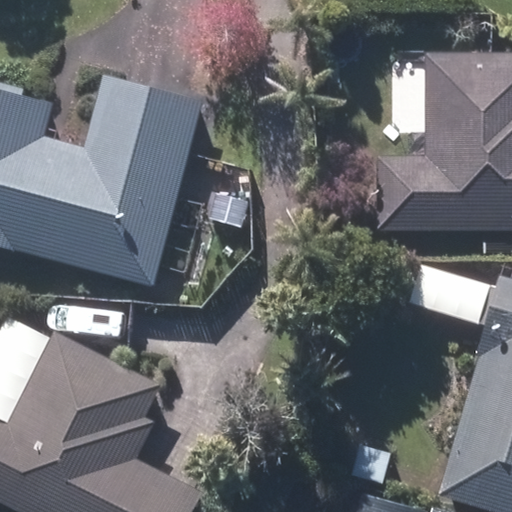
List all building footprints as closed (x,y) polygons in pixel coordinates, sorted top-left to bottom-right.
[(376,161),(376,233),(511,233),(511,58),(425,59),(425,161),(376,161)] [(0,249),(152,290),(201,108),(161,97),(104,82),(84,154),(42,143),(51,110),(18,101),(20,94),(0,89),(0,249)] [(472,326),(486,289),(424,266),(381,384),(419,397),(448,317),(472,326)] [(511,511),(511,284),(503,281),(437,497),(488,511),(511,511)] [(0,425),(0,504),(15,511),(192,511),(200,497),(172,482),(132,462),(152,424),(142,419),(158,389),(58,337),(10,431),(0,425)]
